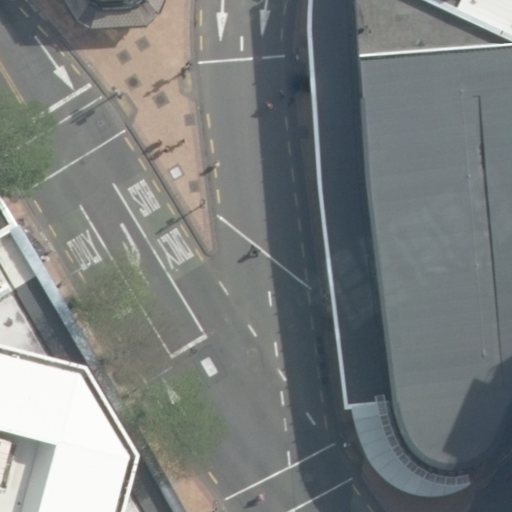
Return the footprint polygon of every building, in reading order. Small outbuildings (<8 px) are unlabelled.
[(67,0),(82,25),(158,9),(162,0),(67,0)] [(510,423),(511,417),(511,29),(459,8),(463,0),(351,0),(356,58),(365,159),(368,196),(391,394),(395,411),(397,422),(401,431),(405,441),(412,450),(417,456),(425,461),(432,465),(446,468),(456,469),(467,467),(479,462),(490,453),(501,438),(510,423)] [(511,0),(463,0),(459,8),(511,29),(511,0)] [(0,235),(14,227),(0,201),(0,235)] [(0,235),(0,511),(180,511),(14,227),(0,235)]
